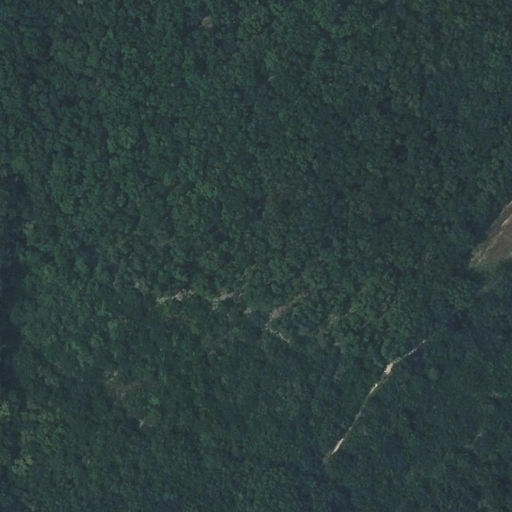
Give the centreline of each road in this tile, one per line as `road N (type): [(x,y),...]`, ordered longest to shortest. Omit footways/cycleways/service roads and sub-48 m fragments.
road 1 (track): [(306,511),(333,454),(394,364),(511,271)]
road 2 (track): [(386,376),(431,299),(452,241),(511,181)]
